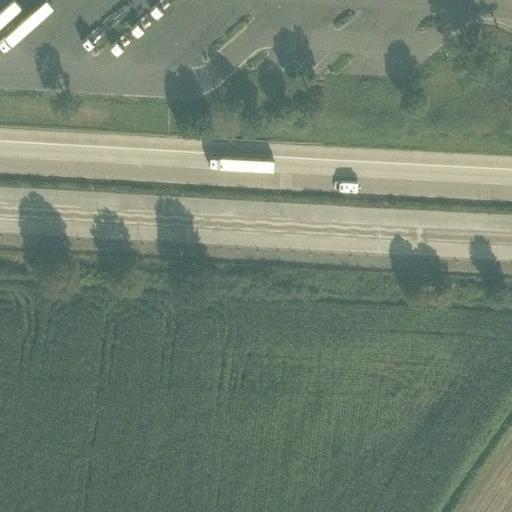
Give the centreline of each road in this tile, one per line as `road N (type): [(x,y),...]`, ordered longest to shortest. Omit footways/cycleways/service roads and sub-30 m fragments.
road 1 (motorway): [(0,201),(511,230)]
road 2 (motorway): [(511,183),(0,155)]
